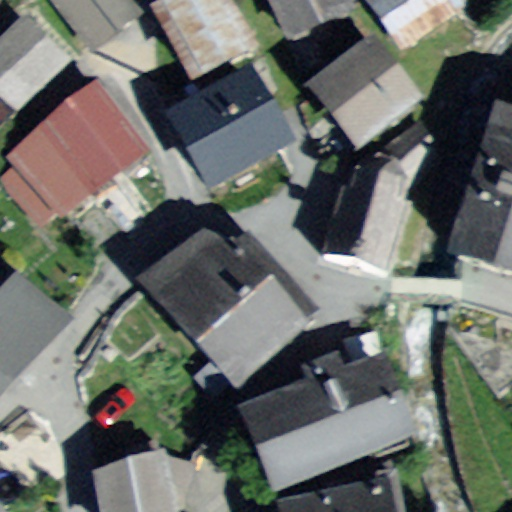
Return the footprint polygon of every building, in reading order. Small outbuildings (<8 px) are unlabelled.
[(116,0),(66,0),(92,35),(124,11),(116,0)] [(188,71),(238,47),(214,0),(154,0),(153,1),(188,71)] [(330,0),(275,0),(292,34),(337,13),(330,0)] [(445,0),(367,0),(399,47),(453,11),(445,0)] [(0,41),(0,104),(42,62),(10,31),(0,41)] [(304,103),(346,149),(401,100),(360,54),(304,103)] [(193,186),(280,141),(246,77),(160,122),(193,186)] [(80,107),(12,165),(53,214),(122,157),(80,107)] [(436,244),(511,273),(511,125),(486,115),(436,244)] [(323,250),(374,265),(397,185),(347,171),(323,250)] [(271,321),(200,238),(140,289),(211,372),(271,321)] [(0,287),(0,347),(29,312),(0,287)] [(249,412),(278,489),(400,443),(371,366),(249,412)] [(163,511),(150,453),(96,464),(106,511),(163,511)] [(400,511),(395,487),(284,511),(400,511)]
